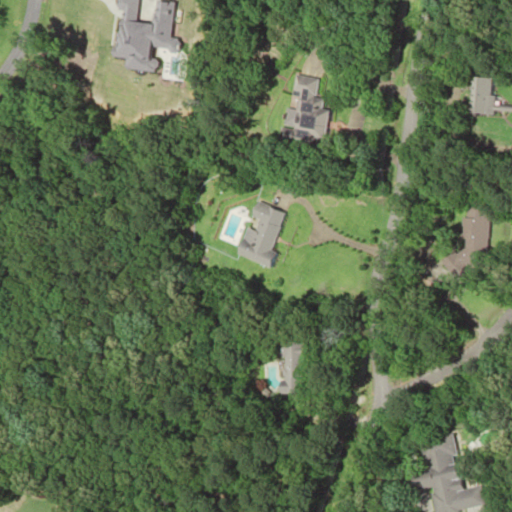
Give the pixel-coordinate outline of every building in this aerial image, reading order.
[(317,78),(293,75),(289,110),(287,110),(284,131),(323,135),(326,107),(313,106),(317,78)] [(469,116),(492,116),(492,77),(469,77),(469,116)] [(266,250),(280,212),(251,202),(246,216),(253,219),(250,229),(241,226),(231,255),(266,268),(272,252),(266,250)] [(484,258),(487,208),(461,206),(458,256),(484,258)] [(306,342),(269,340),(269,359),(278,359),(277,392),(304,394),(306,342)] [(460,489),(451,433),(419,438),(423,469),(409,471),(412,488),(431,486),(434,511),(454,511),(483,508),(480,486),(460,489)]
